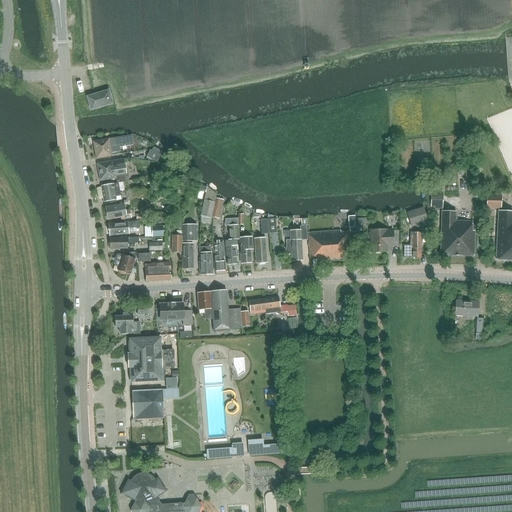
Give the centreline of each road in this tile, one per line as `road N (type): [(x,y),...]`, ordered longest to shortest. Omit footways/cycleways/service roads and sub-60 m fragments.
road 1 (tertiary): [(83,290),(410,275),(511,281)]
road 2 (tertiary): [(92,511),(81,398),(83,290)]
road 3 (tertiary): [(83,290),(65,75)]
